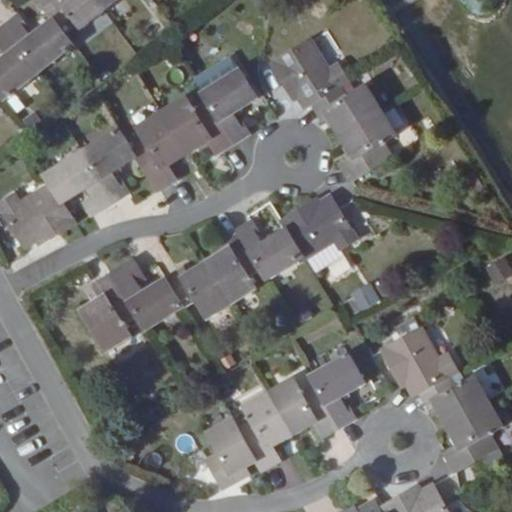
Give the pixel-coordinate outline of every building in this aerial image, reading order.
[(0,92),(4,99),(72,44),(58,25),(70,16),(79,28),(114,0),(38,0),(50,15),(29,33),(24,27),(26,25),(17,13),(0,26),(0,44),(5,51),(0,55),(0,92)] [(324,122),(330,119),(354,156),(341,165),(353,184),(394,156),(386,146),(399,137),(366,87),(350,98),(343,86),(352,80),(340,63),(332,68),(312,39),(285,58),(273,66),(292,94),(295,92),(307,109),(313,105),(324,122)] [(121,132),(46,176),(51,183),(24,200),(19,191),(1,202),(29,249),(46,238),(49,242),(76,225),(64,206),(88,191),(93,200),(91,201),(97,212),(130,193),(123,181),(119,184),(114,175),(139,161),(159,193),(178,181),(169,166),(206,144),(214,157),(250,136),(242,122),(237,125),(233,117),(256,103),(239,75),(201,97),(206,104),(195,111),(189,100),(137,130),(145,143),(133,151),(121,132)] [(209,319),(257,288),(248,271),(258,265),(268,280),(305,258),(308,262),(336,242),(343,251),(361,240),(333,196),(315,207),(312,202),(282,221),(286,228),(263,243),(258,235),(261,233),(254,221),(238,232),(239,235),(222,245),(226,250),(188,274),(185,268),(146,292),(137,279),(143,276),(135,262),(95,286),(104,299),(84,312),(111,355),(136,339),(127,325),(139,318),(149,333),(198,302),(209,319)] [(511,272),(503,257),(484,268),(494,285),(511,274),(511,272)] [(370,283),(341,299),(350,316),(379,301),(370,283)] [(503,428),(474,377),(455,387),(449,377),(461,370),(449,351),(440,356),(423,326),(382,349),(400,382),(404,379),(413,396),(418,394),(428,411),(435,407),(457,445),(444,453),(455,474),(498,449),(490,435),(503,428)] [(281,463),(274,447),(314,426),(321,439),(357,419),(350,405),(346,407),(342,400),(367,387),(351,356),(313,377),(318,386),(306,392),(299,378),(245,408),(252,422),(239,430),(235,421),(214,432),(221,445),(203,455),(220,486),(239,476),(236,470),(255,461),(263,473),(281,463)] [(448,511),(433,485),(417,494),(414,490),(383,508),(385,511),(357,511),(355,507),(343,511),(448,511)]
